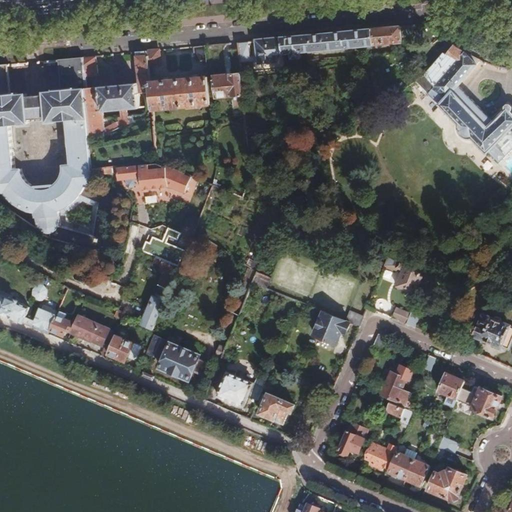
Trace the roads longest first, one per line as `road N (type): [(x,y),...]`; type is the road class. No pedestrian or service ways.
road 1 (residential): [(74,45),(432,11),(473,44),(511,55)]
road 2 (residential): [(307,457),(300,442),(0,319)]
road 3 (residential): [(511,380),(372,325),(307,457)]
